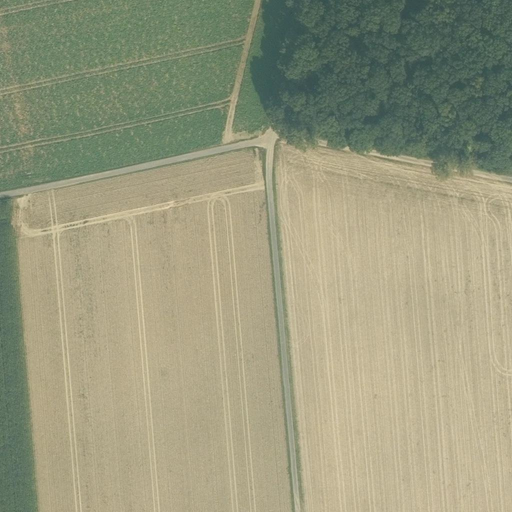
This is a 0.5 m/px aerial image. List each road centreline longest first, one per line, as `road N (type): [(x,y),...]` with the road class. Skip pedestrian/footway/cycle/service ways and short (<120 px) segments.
road 1 (unclassified): [(301,0),(266,161),(296,511)]
road 2 (track): [(269,138),(0,197)]
